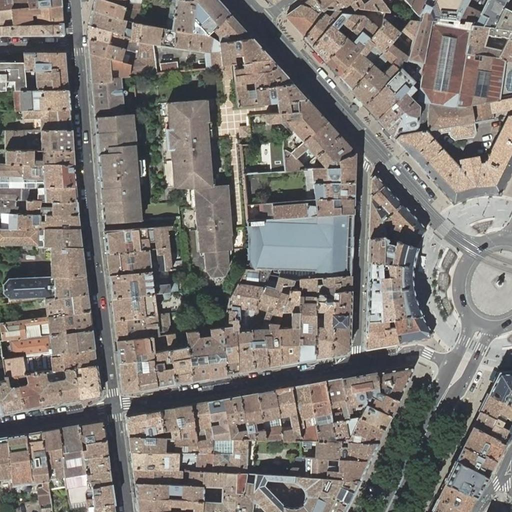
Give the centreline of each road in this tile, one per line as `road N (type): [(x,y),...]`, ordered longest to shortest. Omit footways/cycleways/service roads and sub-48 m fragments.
road 1 (tertiary): [(76,43),(113,405)]
road 2 (residential): [(357,362),(113,405)]
road 3 (residential): [(357,362),(363,165),(377,151)]
road 4 (secondary): [(396,511),(450,399),(489,334),(501,328)]
road 5 (secondary): [(377,151),(264,20)]
road 6 (secondary): [(450,365),(377,511)]
road 7 (secondary): [(484,242),(446,225),(377,151)]
